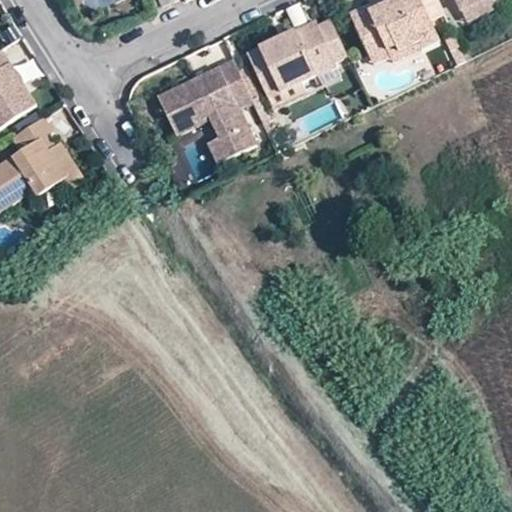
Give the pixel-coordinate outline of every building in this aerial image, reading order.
[(353,15),(372,54),(388,46),(386,41),(395,37),(404,53),(422,44),(419,37),(437,28),(422,0),(397,0),(372,12),(370,6),(353,15)] [(381,0),(370,6),(372,12),(397,0),(381,0)] [(459,0),(465,12),(490,0),(459,0)] [(490,0),(465,12),(470,22),(500,9),(495,0),(490,0)] [(336,61),(349,55),(332,20),(319,26),(313,28),(310,24),(249,54),(268,95),(281,89),(283,92),(338,65),(336,61)] [(372,54),(378,66),(393,58),(396,64),(443,41),(437,28),(419,37),(422,44),(404,53),(395,37),(386,41),(388,46),(372,54)] [(0,51),(0,128),(38,104),(3,50),(0,51)] [(221,139),(231,159),(260,144),(242,106),(254,100),(235,61),(161,98),(179,135),(211,120),(221,139)] [(0,166),(0,211),(2,214),(36,191),(40,197),(65,181),(72,192),(88,181),(62,143),(57,146),(51,150),(45,141),(51,137),(56,133),(46,117),(12,138),(22,152),(0,166)] [(45,141),(51,150),(57,146),(51,137),(45,141)] [(209,145),(219,165),(231,159),(221,139),(209,145)]
